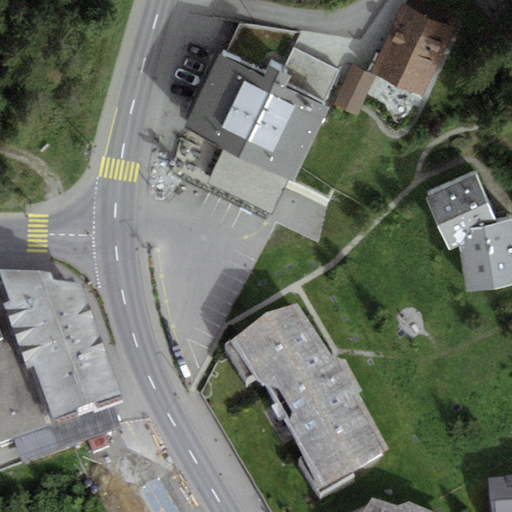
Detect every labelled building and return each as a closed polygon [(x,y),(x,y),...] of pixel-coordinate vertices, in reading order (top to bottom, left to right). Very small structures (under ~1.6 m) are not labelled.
[(423,96),(455,27),(403,2),(379,53),(376,52),(367,70),(423,96)] [(172,175),(265,218),(268,212),(272,214),(288,180),(293,182),(330,107),(324,103),(340,70),(294,47),(300,32),(240,23),(224,55),(220,54),(184,127),(191,130),(187,139),(181,136),(172,175)] [(377,77),(353,65),(334,105),(357,116),(377,77)] [(449,251),(460,245),(467,291),(511,283),(511,219),(497,222),(477,172),(425,196),(449,251)] [(54,302),(50,292),(0,286),(0,448),(0,450),(16,444),(24,467),(121,433),(116,419),(125,416),(81,293),(54,302)] [(300,323),(230,359),(258,400),(279,409),(293,432),(288,444),(320,509),(390,467),(358,411),(364,408),(345,376),(332,373),(300,323)] [(177,511),(159,480),(140,491),(152,511),(177,511)] [(511,511),(511,489),(488,492),(489,511),(511,511)]
